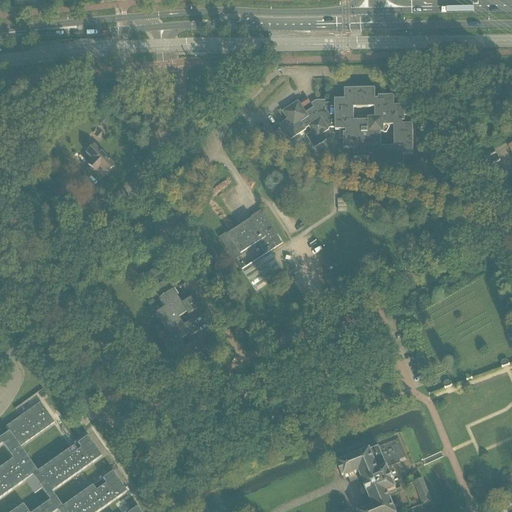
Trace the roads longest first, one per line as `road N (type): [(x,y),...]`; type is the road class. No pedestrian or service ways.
road 1 (residential): [(472,511),(428,400),(410,388),(368,298),(331,316)]
road 2 (secondary): [(160,27),(377,27)]
road 3 (secondary): [(367,11),(151,16)]
road 4 (residential): [(213,147),(239,182),(270,202),(309,261),(331,316)]
road 5 (unclassified): [(0,319),(129,188)]
road 6 (unclassified): [(129,188),(159,158),(164,140),(160,27)]
road 7 (residential): [(160,234),(244,360)]
road 8 (track): [(368,298),(502,231)]
road 9 (residential): [(1,357),(28,344),(114,426)]
road 10 (residential): [(244,360),(114,426)]
road 11 (secondary): [(377,27),(511,24)]
road 12 (secondary): [(511,8),(384,11)]
